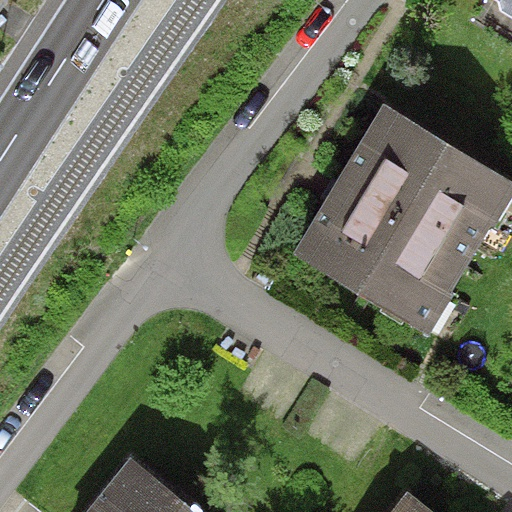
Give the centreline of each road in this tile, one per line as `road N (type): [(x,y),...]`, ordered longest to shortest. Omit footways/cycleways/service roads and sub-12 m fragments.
road 1 (residential): [(161,259),(511,473)]
road 2 (residential): [(351,0),(161,259)]
road 3 (residential): [(161,259),(0,467)]
road 4 (primary): [(103,0),(0,160)]
